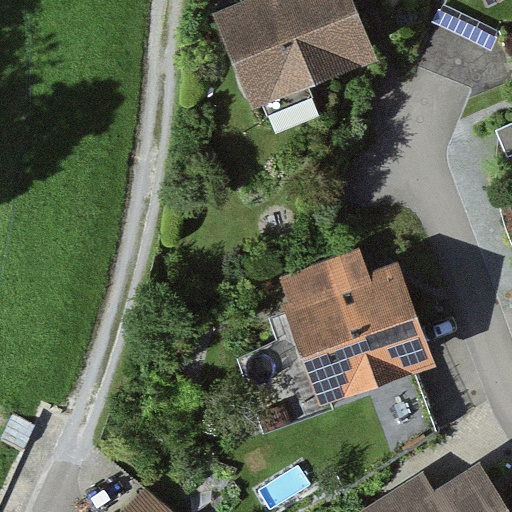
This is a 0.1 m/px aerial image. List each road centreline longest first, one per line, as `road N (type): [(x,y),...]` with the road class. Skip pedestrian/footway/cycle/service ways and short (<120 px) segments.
road 1 (track): [(46,511),(116,339),(156,141),(169,0)]
road 2 (residential): [(441,92),(421,158),(511,398)]
